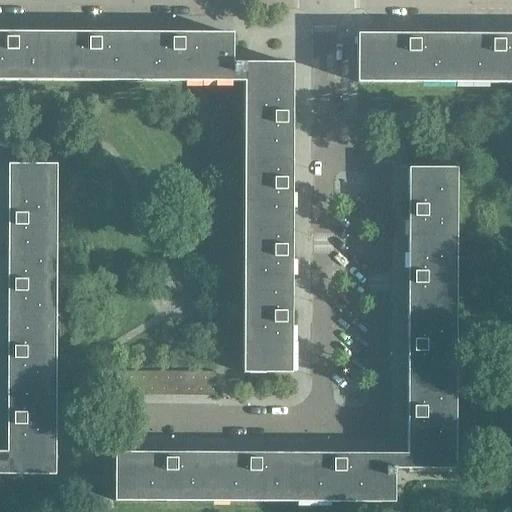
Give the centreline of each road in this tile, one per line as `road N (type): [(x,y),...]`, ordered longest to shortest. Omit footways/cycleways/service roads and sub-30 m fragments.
road 1 (residential): [(321,420),(378,420),(380,176),(361,161),(323,161)]
road 2 (residential): [(321,420),(323,161)]
road 3 (residential): [(119,420),(321,420)]
road 4 (residential): [(323,161),(325,0)]
